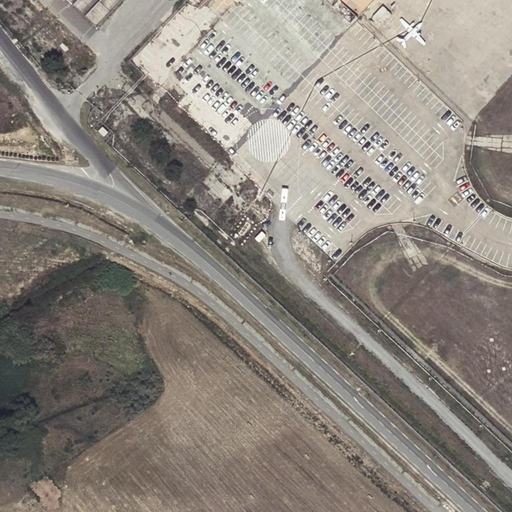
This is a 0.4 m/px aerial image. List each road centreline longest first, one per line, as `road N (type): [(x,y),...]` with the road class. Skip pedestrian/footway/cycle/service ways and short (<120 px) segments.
road 1 (tertiary): [(113,193),(200,251),(480,511)]
road 2 (unclassified): [(113,193),(112,171),(0,40)]
